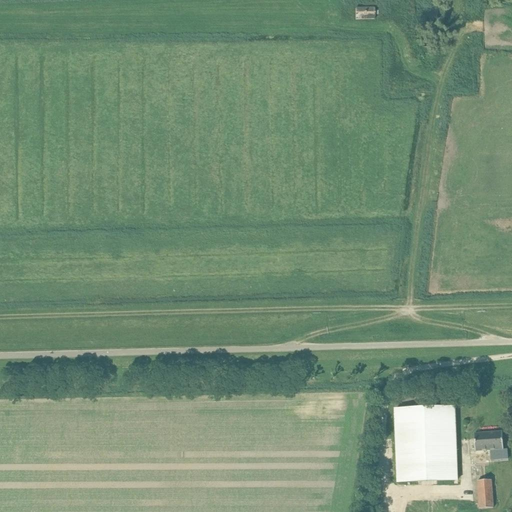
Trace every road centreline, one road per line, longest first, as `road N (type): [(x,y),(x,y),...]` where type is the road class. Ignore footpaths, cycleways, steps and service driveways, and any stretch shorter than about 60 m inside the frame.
road 1 (unclassified): [(511,340),(0,355)]
road 2 (track): [(0,320),(511,306)]
road 3 (track): [(479,28),(450,52),(405,307)]
road 4 (track): [(283,347),(405,307),(511,340)]
